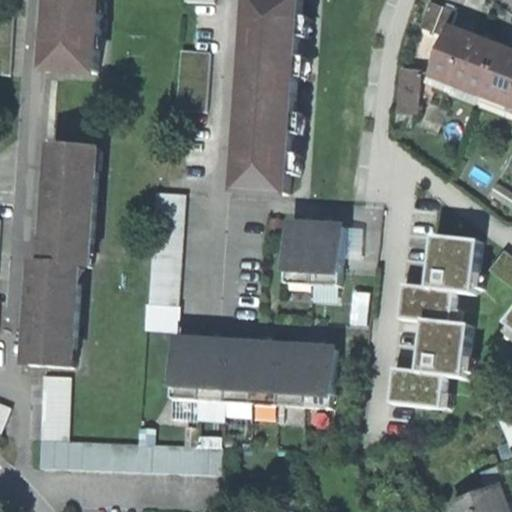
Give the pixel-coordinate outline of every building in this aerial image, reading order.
[(107,0),(58,0),(54,72),(103,75),(107,0)] [(305,0),(298,0),(255,0),(244,192),(294,195),(305,0)] [(450,40),(454,30),(460,14),(433,4),(423,30),(450,40)] [(454,30),(450,40),(436,77),(487,97),(505,49),(454,30)] [(511,52),(505,49),(487,97),(511,106),(511,52)] [(427,74),(406,72),(402,114),(422,116),(427,74)] [(37,322),(34,367),(79,370),(86,268),(96,268),(104,151),(58,148),(55,200),(52,200),(51,213),(54,213),(51,265),(41,264),(38,308),(34,308),(33,322),(37,322)] [(159,209),(189,211),(189,197),(160,195),(159,209)] [(158,222),(188,224),(189,211),(159,209),(158,222)] [(158,236),(187,238),(188,224),(158,222),(158,236)] [(307,227),(295,226),(291,286),(318,288),(322,223),(307,222),(307,227)] [(338,224),(322,223),(318,288),(346,290),(350,230),(337,229),(338,224)] [(157,251),(186,252),(187,238),(158,236),(157,251)] [(156,264),(185,266),(186,252),(157,251),(156,264)] [(156,278),(185,280),(185,266),(156,264),(156,278)] [(155,293),(184,294),(185,280),(156,278),(155,293)] [(184,294),(155,293),(154,307),(183,309),(184,294)] [(195,342),(181,342),(177,401),(205,403),(209,338),(195,337),(195,342)] [(223,339),(209,338),(205,403),(231,404),(235,345),(223,345),(223,339)] [(246,346),(235,345),(231,404),(257,406),(262,341),(247,341),(246,346)] [(276,342),(262,341),(257,406),(285,408),(288,349),(276,348),(276,342)] [(300,349),(288,349),(285,408),(310,409),(314,345),(300,344),(300,349)] [(329,346),(314,345),(310,409),(338,411),(342,351),(329,351),(329,346)] [(48,379),(46,443),(74,444),(76,380),(48,379)] [(0,433),(4,435),(15,410),(0,404),(0,433)] [(511,411),(503,420),(511,441),(511,411)] [(74,444),(46,443),(44,471),(225,479),(226,450),(74,444)] [(511,488),(511,489),(511,462),(503,467),(511,488)] [(412,473),(393,480),(405,511),(422,511),(427,510),(412,473)] [(505,488),(462,506),(464,511),(510,511),(509,506),(511,504),(511,489),(511,488),(506,490),(505,488)]
